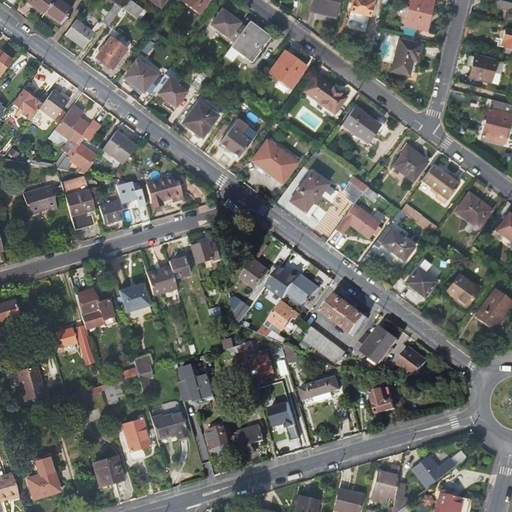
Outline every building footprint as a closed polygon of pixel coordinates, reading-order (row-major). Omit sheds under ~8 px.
[(43,14),(44,12),(53,0),(28,0),(27,2),(43,14)] [(53,0),(44,12),(61,24),(71,9),(58,0),(53,0)] [(142,10),(128,0),(127,0),(122,8),(136,18),(142,10)] [(209,0),(180,0),(199,14),(209,0)] [(337,0),(311,0),(309,10),(334,16),(337,0)] [(352,0),(350,10),(369,15),(372,0),(370,0),(352,0)] [(411,0),(405,25),(426,30),(433,0),(411,0)] [(502,21),(511,23),(511,0),(497,0),(496,7),(504,10),(502,21)] [(116,4),(110,12),(116,16),(122,8),(116,4)] [(220,32),(233,42),(243,28),(237,24),(238,22),(221,10),(211,23),(221,31),(220,32)] [(103,22),(108,27),(116,16),(110,12),(103,22)] [(94,33),(76,19),(66,34),(84,47),(94,33)] [(268,38),(247,23),(243,28),(233,42),(230,46),(251,62),(268,38)] [(503,46),(511,48),(511,31),(504,29),(502,38),(505,40),(503,46)] [(111,38),(105,47),(98,56),(97,58),(112,69),(125,50),(111,38)] [(390,71),(412,76),(419,45),(398,40),(390,71)] [(96,54),(98,56),(105,47),(102,45),(96,54)] [(0,77),(13,60),(0,50),(0,77)] [(269,72),(289,88),(305,67),(284,52),(269,72)] [(471,65),(468,78),(496,84),(501,63),(473,56),(473,57),(471,65)] [(157,74),(137,60),(124,78),(142,91),(144,92),(157,74)] [(303,90),(333,112),(344,96),(315,74),(303,90)] [(190,86),(196,90),(204,80),(198,76),(190,86)] [(158,94),(166,100),(168,98),(178,105),(188,92),(170,78),(158,94)] [(68,100),(53,89),(42,105),(39,108),(54,118),(68,100)] [(20,114),(29,121),(39,108),(42,105),(22,90),(13,103),(23,110),(20,114)] [(176,107),(178,105),(168,98),(166,100),(176,107)] [(510,118),(511,118),(511,105),(490,99),(481,137),(504,143),(510,118)] [(181,123),(200,138),(217,116),(197,101),(181,123)] [(81,109),(73,104),(54,129),(50,135),(57,141),(62,142),(66,137),(68,139),(61,149),(64,151),(64,153),(67,155),(76,142),(82,134),(89,124),(79,117),(80,115),(78,113),(81,109)] [(341,123),(367,142),(379,126),(354,107),(341,123)] [(99,125),(93,120),(89,124),(84,131),(91,136),(99,125)] [(235,120),(218,143),(236,157),(248,142),(239,135),(244,127),(235,120)] [(88,139),(89,140),(91,136),(84,131),(82,134),(88,139)] [(103,148),(123,163),(136,146),(116,131),(103,148)] [(84,173),(97,156),(82,146),(88,139),(82,134),(76,142),(67,155),(57,168),(64,169),(71,160),(82,167),(79,172),(84,173)] [(294,163),(265,142),(251,160),(258,165),(280,181),(294,163)] [(420,156),(407,147),(393,165),(413,180),(427,161),(420,156)] [(9,153),(15,158),(19,153),(12,148),(9,153)] [(45,181),(40,165),(34,164),(29,163),(31,172),(35,184),(45,181)] [(432,165),(421,180),(446,199),(457,183),(432,165)] [(24,187),(35,184),(31,172),(12,177),(12,179),(8,180),(10,186),(12,193),(24,190),(24,187)] [(309,173),(288,201),(305,212),(320,191),(324,194),(329,187),(309,173)] [(153,206),(163,203),(162,201),(171,199),(172,202),(184,199),(179,182),(175,183),(173,177),(147,184),(153,206)] [(90,211),(95,210),(89,189),(83,190),(79,178),(61,183),(74,231),(94,225),(90,211)] [(0,188),(10,186),(8,180),(0,181),(0,188)] [(137,206),(145,204),(141,189),(134,192),(131,182),(117,186),(121,198),(134,195),(137,206)] [(352,205),(361,193),(348,184),(343,192),(347,195),(344,199),(352,205)] [(52,186),(37,190),(42,210),(49,208),(50,211),(58,209),(52,186)] [(42,210),(37,190),(25,194),(30,214),(42,210)] [(107,197),(108,203),(118,200),(116,194),(107,197)] [(456,210),(478,226),(489,210),(467,194),(456,210)] [(103,224),(123,218),(118,200),(108,203),(98,206),(103,224)] [(357,210),(352,205),(341,220),(334,230),(340,235),(347,224),(367,239),(377,225),(357,210)] [(503,220),(495,230),(511,241),(511,216),(508,214),(503,220)] [(429,222),(423,217),(418,224),(424,229),(429,222)] [(494,228),(495,230),(503,220),(501,219),(494,228)] [(233,223),(227,225),(229,231),(238,228),(236,222),(233,223)] [(436,226),(429,222),(424,229),(430,233),(436,226)] [(380,246),(390,231),(385,228),(375,242),(380,246)] [(412,248),(390,231),(380,246),(376,250),(399,267),(412,248)] [(207,241),(190,246),(195,262),(212,257),(209,246),(207,241)] [(216,244),(209,246),(212,257),(219,255),(216,244)] [(185,255),(169,260),(170,266),(174,279),(190,274),(185,255)] [(270,271),(254,259),(240,277),(256,289),(270,271)] [(405,284),(423,298),(435,282),(424,274),(431,265),(424,260),(417,269),(416,268),(405,284)] [(270,281),(287,293),(298,279),(291,274),(293,272),(281,264),(270,281)] [(152,294),(176,286),(174,279),(170,266),(157,270),(157,268),(146,272),(152,294)] [(297,266),(293,272),(291,274),(298,279),(301,274),(304,271),(297,266)] [(319,286),(301,274),(298,279),(287,293),(302,305),(313,289),(316,291),(319,286)] [(442,296),(452,303),(454,301),(463,308),(474,294),(454,279),(442,296)] [(127,311),(149,304),(142,281),(120,288),(127,311)] [(92,288),(77,293),(83,315),(82,315),(86,329),(104,326),(103,321),(114,317),(115,317),(109,298),(96,302),(92,288)] [(276,290),(270,299),(279,305),(286,296),(282,293),(281,294),(276,290)] [(471,319),(490,332),(511,303),(493,290),(471,319)] [(366,317),(335,294),(322,311),(354,335),(366,317)] [(0,320),(19,315),(14,299),(0,303),(0,320)] [(264,315),(269,319),(278,306),(279,305),(270,299),(265,305),(269,308),(264,315)] [(300,314),(283,300),(268,320),(273,324),(283,331),(283,332),(295,317),(297,319),(300,314)] [(462,310),(463,308),(454,301),(452,303),(462,310)] [(243,303),(236,313),(239,324),(250,308),(243,303)] [(220,306),(209,309),(212,319),(223,315),(220,306)] [(114,317),(103,321),(104,326),(115,323),(114,317)] [(280,336),(283,331),(273,324),(270,328),(278,334),(280,336)] [(86,359),(94,357),(85,325),(77,327),(86,359)] [(270,328),(264,325),(258,333),(274,340),(275,340),(278,334),(270,328)] [(372,337),(366,332),(352,350),(358,354),(361,350),(380,363),(399,339),(381,325),(372,337)] [(54,349),(76,342),(72,327),(50,334),(54,349)] [(344,352),(310,327),(302,338),(305,340),(312,345),(336,363),(344,352)] [(281,363),(287,362),(281,343),(275,340),(274,340),(281,363)] [(312,345),(305,340),(299,348),(306,353),(312,345)] [(252,341),(244,343),(254,376),(260,374),(261,377),(274,373),(269,354),(256,357),(252,341)] [(243,379),(254,376),(244,343),(230,347),(233,355),(238,353),(239,356),(236,357),(243,379)] [(296,362),(291,347),(285,344),(281,343),(287,362),(288,365),(296,362)] [(428,360),(404,343),(392,359),(415,377),(428,360)] [(148,353),(133,358),(135,368),(137,374),(150,371),(148,364),(151,363),(148,353)] [(43,386),(36,365),(16,371),(24,400),(43,394),(41,387),(43,386)] [(191,365),(181,368),(184,378),(188,377),(195,400),(203,397),(203,396),(206,395),(208,400),(215,398),(209,375),(198,379),(197,375),(194,375),(191,365)] [(111,376),(113,382),(137,374),(135,368),(121,372),(120,368),(108,371),(109,376),(111,376)] [(153,377),(150,371),(137,374),(142,391),(150,389),(146,378),(153,377)] [(365,375),(347,372),(347,375),(350,375),(349,379),(364,381),(362,392),(369,393),(371,380),(364,379),(365,375)] [(317,383),(301,387),(305,400),(311,398),(313,404),(333,398),(340,422),(349,419),(338,377),(323,381),(322,377),(316,378),(317,383)] [(187,380),(179,383),(184,401),(192,398),(187,380)] [(118,401),(113,382),(102,385),(104,391),(108,404),(118,401)] [(86,396),(104,391),(102,385),(70,394),(71,398),(74,396),(76,404),(87,401),(86,396)] [(390,387),(372,392),(378,414),(396,409),(390,387)] [(64,411),(60,397),(38,404),(42,417),(64,411)] [(272,405),(276,427),(290,424),(292,437),(299,436),(293,401),(272,405)] [(180,409),(150,417),(156,439),(174,434),(176,440),(188,436),(180,409)] [(235,418),(228,420),(230,425),(235,443),(240,457),(254,453),(252,444),(264,441),(259,425),(239,431),(235,418)] [(142,419),(122,424),(130,451),(150,445),(142,419)] [(230,425),(225,426),(230,444),(235,443),(230,425)] [(230,444),(225,426),(207,431),(212,448),(214,448),(216,452),(220,450),(222,456),(233,453),(230,444)] [(411,468),(426,488),(444,474),(456,465),(465,458),(459,450),(450,457),(438,466),(429,455),(411,468)] [(49,454),(35,459),(39,474),(27,478),(33,499),(60,491),(49,454)] [(124,479),(118,456),(93,463),(99,486),(124,479)] [(378,471),(372,493),(379,494),(378,501),(386,503),(388,497),(393,498),(389,511),(391,511),(397,481),(396,481),(399,467),(391,465),(389,473),(378,471)] [(0,499),(18,494),(12,474),(3,477),(1,471),(0,471),(0,499)] [(405,483),(397,481),(391,511),(395,511),(404,505),(405,499),(401,497),(405,483)] [(357,511),(362,495),(339,489),(334,510),(343,511),(357,511)] [(464,511),(468,499),(440,492),(434,511),(464,511)] [(370,499),(378,501),(379,494),(372,493),(370,499)] [(298,497),(294,511),(315,511),(318,501),(298,497)]
